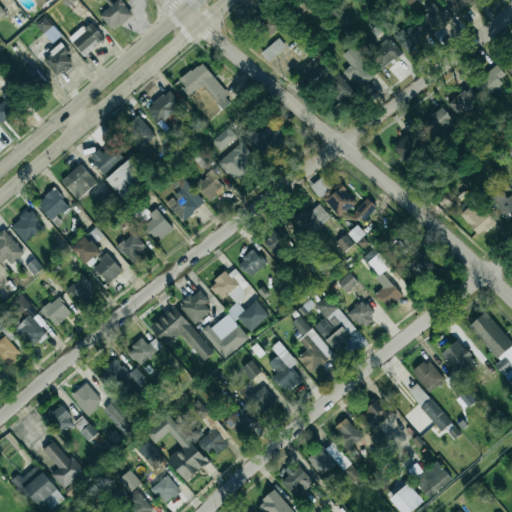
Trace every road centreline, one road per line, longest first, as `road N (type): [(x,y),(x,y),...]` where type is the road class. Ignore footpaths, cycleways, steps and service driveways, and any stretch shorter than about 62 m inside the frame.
road 1 (residential): [(0,420),(511,12)]
road 2 (residential): [(172,0),(511,297)]
road 3 (residential): [(208,511),(511,255)]
road 4 (secondary): [(0,200),(231,0)]
road 5 (secondary): [(194,0),(0,168)]
